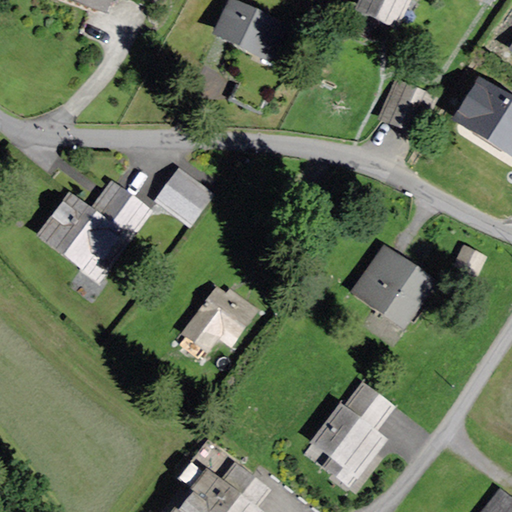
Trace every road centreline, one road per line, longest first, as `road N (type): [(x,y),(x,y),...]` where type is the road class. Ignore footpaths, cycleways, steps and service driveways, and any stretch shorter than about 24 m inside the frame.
road 1 (residential): [(511,238),(343,156),(278,144),(36,136),(0,120)]
road 2 (track): [(486,0),(412,135),(387,132)]
road 3 (track): [(383,34),(380,86),(348,158)]
